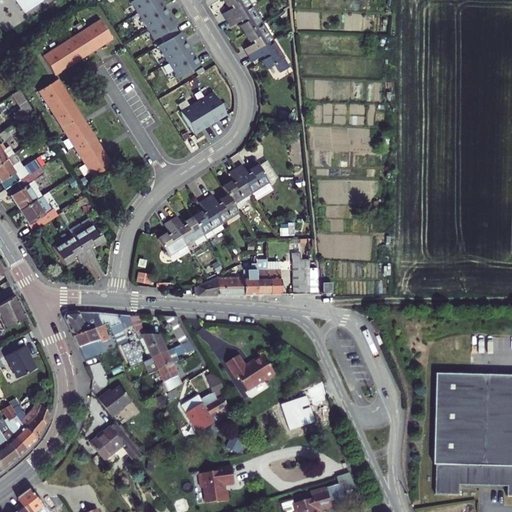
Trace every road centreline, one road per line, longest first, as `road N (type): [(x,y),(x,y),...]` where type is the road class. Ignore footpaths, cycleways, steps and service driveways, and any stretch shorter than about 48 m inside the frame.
road 1 (residential): [(190,0),(246,104),(230,141),(169,181)]
road 2 (secondary): [(34,296),(66,374),(67,408),(40,458),(0,491)]
road 3 (tertiary): [(116,300),(273,312)]
road 4 (residential): [(169,181),(127,235),(116,300)]
road 5 (residential): [(169,181),(101,70)]
road 6 (unknown): [(253,474),(289,455),(348,469),(369,457)]
road 7 (tertiary): [(402,511),(387,394)]
